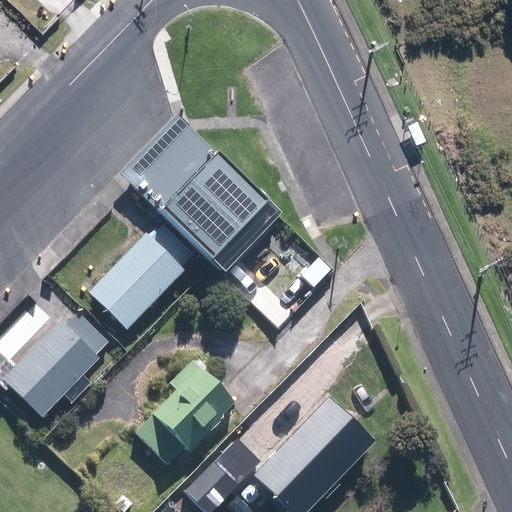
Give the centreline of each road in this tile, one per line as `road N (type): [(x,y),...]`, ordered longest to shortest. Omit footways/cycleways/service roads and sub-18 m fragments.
road 1 (residential): [(511,471),(293,0)]
road 2 (tertiary): [(152,0),(0,161)]
